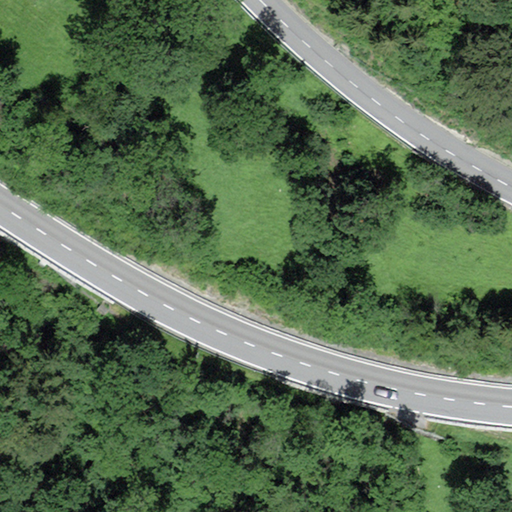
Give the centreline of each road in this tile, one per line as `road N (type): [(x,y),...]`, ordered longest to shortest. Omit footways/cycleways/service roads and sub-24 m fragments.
road 1 (primary): [(511,409),(410,397),(254,348),(181,316),(0,206)]
road 2 (primary): [(260,0),(383,112),(511,189)]
